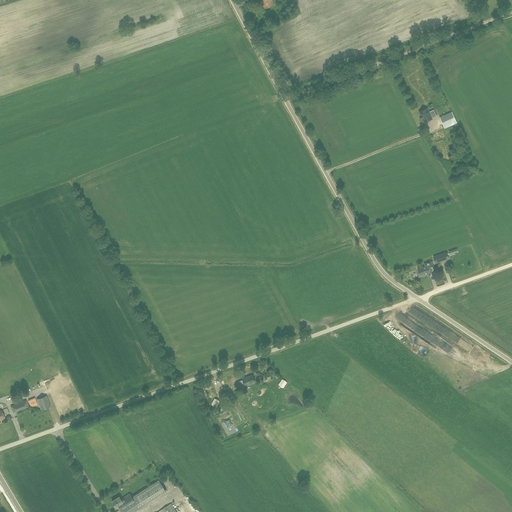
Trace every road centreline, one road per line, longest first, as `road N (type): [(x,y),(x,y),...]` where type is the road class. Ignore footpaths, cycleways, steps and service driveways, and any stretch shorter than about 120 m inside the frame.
road 1 (unclassified): [(0,449),(416,299)]
road 2 (unclassified): [(416,299),(377,265),(233,0)]
road 3 (track): [(511,12),(285,98)]
